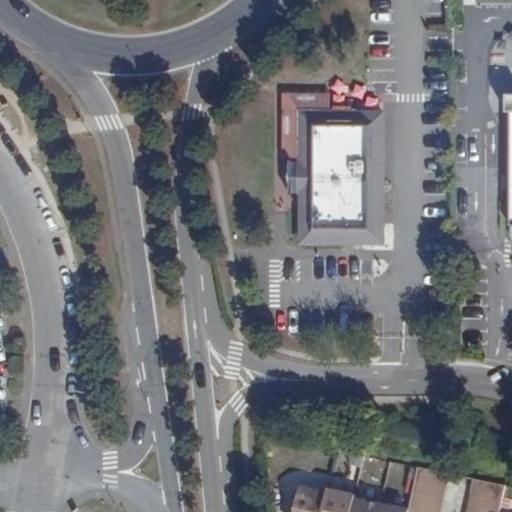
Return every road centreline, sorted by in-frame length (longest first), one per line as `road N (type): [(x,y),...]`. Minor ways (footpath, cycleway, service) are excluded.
road 1 (residential): [(193,350),(179,188),(188,116),(212,34)]
road 2 (residential): [(285,382),(409,380),(511,391)]
road 3 (residential): [(48,42),(103,126),(125,219)]
road 4 (residential): [(141,327),(168,511)]
road 5 (primary): [(48,42),(92,56),(143,58),(212,34)]
road 6 (residential): [(226,511),(223,420),(251,393),(285,382)]
road 7 (residential): [(210,511),(193,350)]
road 8 (residential): [(125,219),(149,241),(164,327),(173,343),(193,350)]
road 9 (residential): [(141,327),(130,363),(139,435),(109,471)]
